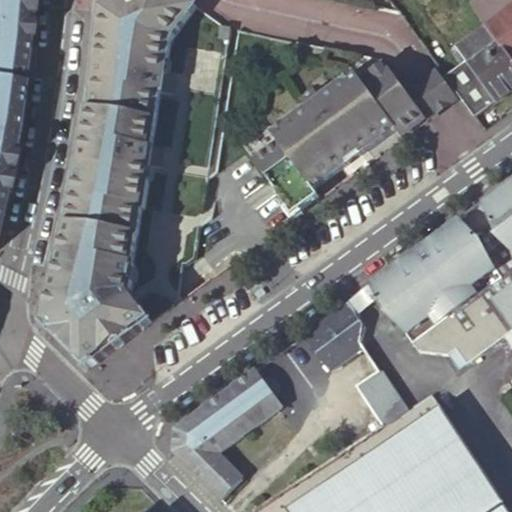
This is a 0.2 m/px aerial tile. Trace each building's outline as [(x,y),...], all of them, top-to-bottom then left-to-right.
[(28,27),(29,0),(0,0),(0,87),(22,90),(28,27)] [(83,170),(150,182),(151,170),(158,171),(160,154),(151,153),(152,145),(160,96),(169,97),(172,80),(165,79),(166,71),(170,45),(196,9),(194,8),(183,0),(126,0),(101,12),(101,20),(101,22),(97,57),(94,83),(90,119),(83,170)] [(413,0),(421,9),(433,0),(413,0)] [(511,62),(511,0),(488,0),(474,11),(487,28),(511,62)] [(446,79),(476,120),(511,93),(511,62),(487,28),(457,50),(466,64),(446,79)] [(323,65),(326,50),(297,44),(294,58),(323,65)] [(284,211),(293,222),(323,200),(316,190),(395,132),(402,142),(428,122),(406,92),(387,66),(364,83),(358,75),(323,101),(317,93),(304,103),(309,110),(276,135),(274,136),(280,144),(255,162),(278,192),(276,193),(287,209),(284,211)] [(421,80),(406,92),(428,122),(441,113),(459,100),(436,69),(421,80)] [(11,162),(18,130),(18,129),(19,115),(22,90),(0,87),(0,215),(3,204),(5,193),(11,162)] [(47,328),(90,370),(153,324),(151,322),(137,303),(133,297),(134,293),(137,270),(134,270),(143,212),(145,212),(150,182),(83,170),(77,200),(66,253),(47,328)] [(511,186),(481,209),(373,288),(383,302),(419,355),(448,360),(457,353),(468,369),(506,341),(511,349),(511,186)] [(383,302),(373,288),(351,305),(360,318),(383,302)] [(331,375),(364,351),(361,348),(366,327),(360,318),(351,305),(305,338),(331,375)] [(457,353),(448,360),(459,375),(468,369),(457,353)] [(172,453),(221,502),(243,480),(218,455),(282,409),(275,399),(278,396),(280,388),(275,382),(268,381),(264,384),(256,373),(172,434),(172,453)] [(382,427),(404,413),(377,373),(356,387),(382,427)] [(507,511),(441,412),(288,511),(507,511)]
